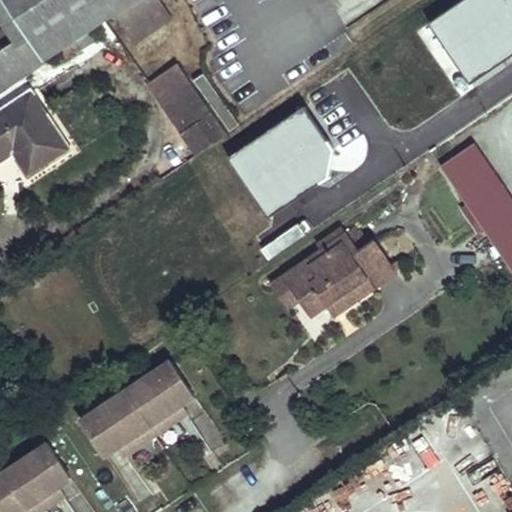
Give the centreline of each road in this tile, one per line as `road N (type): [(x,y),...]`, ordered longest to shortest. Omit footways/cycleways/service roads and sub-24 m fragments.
road 1 (unknown): [(373,268),(397,302),(396,323),(288,394),(272,430),(271,470),(211,511)]
road 2 (unknown): [(0,255),(177,135)]
road 3 (unknown): [(477,511),(457,494),(429,487),(399,490),(363,511)]
